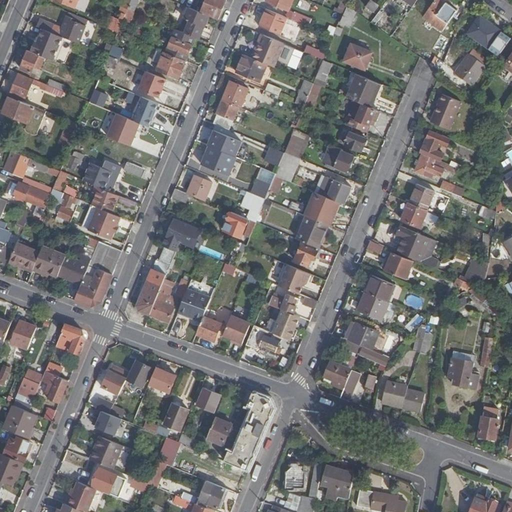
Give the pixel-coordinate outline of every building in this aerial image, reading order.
[(55,0),(76,8),(79,0),(55,0)] [(140,0),(133,0),(130,8),(129,11),(135,13),(140,0)] [(208,0),(203,14),(210,17),(219,21),(224,9),(227,0),(208,0)] [(294,0),(268,0),(267,3),(289,12),(290,10),(294,0)] [(363,10),(372,16),(379,6),(371,0),(363,10)] [(459,11),(447,2),(446,4),(440,0),(439,0),(425,19),(443,33),(459,11)] [(350,28),(357,13),(348,6),(341,24),(350,28)] [(203,14),(191,9),(186,21),(191,23),(186,35),(196,39),(201,40),(210,17),(203,14)] [(287,18),(268,10),(260,27),(280,35),(287,21),(289,22),(289,25),(299,29),(302,24),(292,20),(287,18)] [(290,10),(289,12),(287,18),(292,20),(296,12),(290,10)] [(381,10),(373,22),(380,27),(388,15),(381,10)] [(137,14),(135,13),(129,11),(123,24),(132,27),(137,14)] [(312,19),(296,12),(292,20),(302,24),(309,27),(312,19)] [(41,18),(37,26),(44,29),(64,37),(79,44),(87,26),(75,22),(76,19),(68,16),(63,27),(41,18)] [(490,45),(501,30),(481,16),(470,31),(490,45)] [(109,44),(114,46),(119,33),(107,28),(105,33),(112,36),(109,44)] [(346,31),(338,28),(335,35),(342,38),(346,31)] [(64,37),(44,29),(39,42),(36,41),(32,51),(47,58),(54,61),(64,37)] [(196,39),(186,35),(175,30),(166,53),(187,61),(196,39)] [(276,68),(286,45),(265,36),(258,52),(256,51),(253,58),(268,65),(276,68)] [(346,62),(366,70),(373,53),(353,44),(346,62)] [(324,61),(327,53),(308,45),(305,53),(324,61)] [(114,59),(121,61),(125,51),(114,46),(110,57),(114,59)] [(32,51),(29,50),(22,68),(32,72),(30,77),(35,80),(40,82),(45,71),(42,70),(47,58),(32,51)] [(153,61),(160,63),(165,52),(158,50),(153,61)] [(179,80),(187,61),(166,53),(165,52),(160,63),(157,71),(179,80)] [(487,64),(489,60),(482,54),(479,59),(487,64)] [(261,83),(268,65),(253,58),(245,55),(238,73),(261,83)] [(457,75),(473,87),(488,68),(471,55),(457,75)] [(511,55),(503,68),(511,74),(511,55)] [(109,70),(114,59),(110,57),(105,68),(109,70)] [(325,81),(332,64),(324,61),(315,84),(326,88),(328,83),(325,81)] [(100,80),(106,82),(109,73),(108,72),(109,70),(105,68),(100,80)] [(168,81),(147,72),(140,91),(160,99),(168,81)] [(49,85),(40,82),(35,80),(34,81),(19,74),(11,94),(26,100),(25,103),(47,112),(50,107),(28,98),(33,85),(63,97),(65,92),(49,85)] [(356,101),(372,108),(376,99),(372,98),(377,83),(359,75),(349,98),(356,101)] [(51,80),(49,85),(65,92),(67,88),(51,80)] [(305,107),(315,84),(305,80),(296,103),(305,107)] [(239,107),(242,108),(249,89),(244,87),(237,84),(230,81),(223,100),(239,107)] [(376,99),(382,85),(377,83),(372,98),(376,99)] [(267,92),(279,97),(282,89),(270,84),(267,92)] [(275,107),(279,97),(267,92),(265,91),(261,101),(275,107)] [(354,107),(356,101),(349,98),(344,96),(342,102),(354,107)] [(431,123),(450,131),(462,104),(443,96),(431,123)] [(160,104),(142,97),(133,120),(141,123),(151,127),(160,104)] [(4,113),(28,123),(26,129),(28,132),(31,133),(34,134),(38,134),(47,112),(25,103),(21,101),(21,102),(10,98),(4,113)] [(223,100),(213,124),(215,125),(230,131),(239,107),(223,100)] [(353,128),(367,133),(372,120),(377,121),(381,113),(363,106),(356,121),(353,120),(350,127),(353,128)] [(133,120),(118,114),(108,137),(131,147),(135,138),(133,137),(135,132),(137,133),(141,123),(133,120)] [(70,121),(60,145),(71,149),(81,126),(70,121)] [(353,128),(350,127),(345,124),(338,142),(363,152),(368,139),(351,133),(353,128)] [(511,141),(511,137),(505,125),(502,141),(511,141)] [(215,132),(209,146),(211,146),(236,157),(242,143),(215,132)] [(421,154),(442,163),(451,141),(430,133),(421,154)] [(308,144),(292,137),(286,154),(298,159),(301,161),(308,144)] [(331,145),(317,139),(314,147),(328,153),(331,145)] [(343,153),(344,151),(331,145),(328,153),(324,163),(347,173),(350,164),(354,166),(357,159),(343,153)] [(236,157),(211,146),(203,165),(229,176),(237,157),(236,157)] [(280,167),(286,154),(270,148),(265,161),(280,167)] [(31,160),(12,152),(7,163),(13,165),(10,172),(24,178),(31,160)] [(73,157),(69,155),(64,167),(75,171),(79,163),(82,164),(85,157),(75,153),(73,157)] [(494,165),(497,157),(485,153),(483,160),(494,165)] [(277,175),(276,177),(285,180),(289,182),(298,159),(286,154),(280,167),(277,175)] [(426,171),(442,177),(445,170),(456,175),(458,171),(423,156),(416,172),(424,175),(426,171)] [(13,165),(7,163),(4,170),(10,172),(13,165)] [(91,164),(84,182),(97,187),(105,191),(112,173),(91,164)] [(124,172),(144,180),(146,173),(127,165),(124,172)] [(315,181),(319,173),(305,167),(301,175),(315,181)] [(276,177),(277,175),(264,169),(253,194),(261,197),(267,200),(271,189),(276,177)] [(69,176),(61,173),(54,190),(62,193),(69,176)] [(189,195),(190,195),(206,202),(214,183),(197,176),(189,195)] [(285,180),(276,177),(271,189),(280,193),(285,180)] [(29,180),(27,185),(52,196),(54,190),(29,180)] [(27,185),(20,182),(14,198),(30,204),(33,197),(41,201),(35,215),(43,218),(52,196),(27,185)] [(341,204),(346,206),(353,189),(337,182),(333,190),(328,188),(324,197),(341,204)] [(443,190),(458,196),(461,189),(446,182),(443,190)] [(417,186),(409,203),(426,210),(433,192),(417,186)] [(99,209),(112,214),(117,203),(135,211),(138,205),(105,191),(97,187),(95,193),(99,195),(94,207),(99,209)] [(62,193),(54,190),(52,196),(65,202),(59,217),(65,219),(70,222),(74,213),(71,211),(76,199),(62,193)] [(176,190),(173,197),(187,203),(190,195),(189,195),(176,190)] [(257,223),(267,200),(261,197),(253,194),(251,193),(246,205),(258,209),(253,221),(257,223)] [(311,218),(332,226),(341,204),(324,197),(316,193),(306,216),(311,218)] [(503,209),(506,205),(498,200),(497,210),(503,209)] [(0,223),(1,221),(5,210),(8,204),(1,201),(0,203),(0,223)] [(420,228),(427,210),(426,210),(409,203),(404,201),(401,210),(404,212),(400,219),(420,228)] [(118,228),(122,218),(112,214),(99,209),(97,215),(90,231),(113,241),(116,233),(118,234),(121,229),(118,228)] [(18,224),(25,228),(31,214),(23,210),(18,224)] [(83,228),(90,231),(97,215),(90,212),(83,228)] [(242,239),(250,220),(233,213),(229,222),(233,223),(229,233),(242,239)] [(59,217),(56,224),(62,226),(65,219),(59,217)] [(322,249),(332,227),(311,218),(301,241),(322,249)] [(175,219),(163,247),(166,248),(172,251),(177,253),(182,243),(192,247),(199,229),(175,219)] [(251,238),(257,223),(253,221),(246,236),(251,238)] [(56,224),(54,223),(50,233),(66,239),(68,235),(70,230),(56,224)] [(388,248),(416,259),(418,253),(412,250),(405,247),(411,231),(390,223),(387,231),(394,234),(388,248)] [(405,247),(412,250),(418,234),(411,231),(405,247)] [(84,256),(93,260),(100,242),(91,239),(84,256)] [(20,240),(10,264),(33,274),(34,271),(44,249),(20,240)] [(372,241),(369,249),(381,254),(384,246),(372,241)] [(248,247),(237,242),(233,253),(235,254),(231,266),(239,269),(248,247)] [(8,258),(11,249),(0,244),(0,263),(3,264),(6,258),(8,258)] [(83,285),(76,302),(94,308),(103,303),(124,252),(109,246),(95,282),(86,278),(83,285)] [(302,246),(296,262),(311,268),(317,253),(302,246)] [(50,274),(58,278),(59,276),(67,257),(45,247),(44,249),(34,271),(48,277),(50,274)] [(142,313),(151,316),(152,315),(158,301),(177,253),(172,251),(166,248),(160,262),(158,261),(139,306),(142,313)] [(386,272),(407,281),(415,263),(394,254),(386,272)] [(59,276),(83,285),(86,278),(93,260),(84,256),(81,263),(67,257),(59,276)] [(468,281),(477,285),(486,280),(489,263),(477,258),(468,281)] [(227,264),(223,274),(235,279),(239,269),(231,266),(227,264)] [(289,265),(280,286),(300,295),(305,283),(307,284),(312,274),(289,265)] [(250,274),(247,280),(255,283),(257,277),(250,274)] [(374,275),(367,293),(389,302),(397,284),(374,275)] [(177,297),(186,300),(190,289),(193,283),(184,280),(177,297)] [(186,300),(178,318),(187,322),(189,318),(203,324),(205,318),(213,298),(190,289),(186,300)] [(384,321),(391,303),(389,302),(367,293),(360,310),(384,321)] [(270,305),(295,315),(298,307),(294,306),(297,298),(288,295),(285,303),(273,298),(270,305)] [(420,308),(423,300),(411,295),(408,302),(420,308)] [(439,303),(443,299),(433,295),(431,300),(439,303)] [(304,304),(316,309),(319,302),(306,297),(304,304)] [(158,301),(152,315),(169,323),(175,308),(158,301)] [(267,330),(292,340),(294,336),(291,334),(293,329),(296,330),(298,324),(296,323),(298,317),(283,311),(278,322),(271,319),(267,330)] [(233,314),(224,335),(233,338),(237,340),(235,343),(242,346),(252,322),(233,314)] [(420,314),(410,325),(415,330),(426,319),(420,314)] [(0,348),(2,349),(13,324),(0,318),(0,348)] [(203,324),(198,335),(215,343),(222,325),(205,318),(203,324)] [(28,350),(38,328),(21,321),(12,343),(28,350)] [(354,322),(347,339),(363,345),(374,350),(381,333),(354,322)] [(83,331),(65,324),(57,345),(80,355),(86,339),(83,331)] [(256,325),(248,344),(260,349),(261,347),(268,330),(256,325)] [(426,334),(427,331),(420,329),(414,353),(421,355),(426,334)] [(274,333),(268,330),(261,347),(276,353),(283,339),(273,335),(274,333)] [(433,335),(426,334),(421,355),(429,356),(433,335)] [(347,339),(342,337),(338,346),(352,351),(352,352),(359,355),(363,345),(347,339)] [(482,368),(489,369),(494,340),(487,338),(482,368)] [(361,355),(390,367),(393,358),(386,355),(386,356),(364,347),(361,355)] [(454,353),(453,361),(469,364),(470,357),(454,353)] [(137,361),(127,379),(144,387),(153,369),(137,361)] [(469,364),(453,361),(449,379),(462,382),(461,387),(477,390),(481,375),(474,373),(473,375),(467,374),(469,364)] [(335,384),(345,389),(349,379),(352,371),(331,362),(325,376),(336,381),(335,384)] [(4,367),(0,377),(0,379),(5,382),(10,370),(4,367)] [(57,371),(48,367),(46,372),(55,376),(57,371)] [(119,394),(126,379),(122,377),(125,371),(115,367),(113,372),(109,370),(101,385),(119,394)] [(170,392),(177,375),(159,367),(152,383),(170,392)] [(35,399),(41,385),(33,382),(36,374),(29,371),(20,392),(35,399)] [(349,379),(358,383),(361,375),(352,371),(349,379)] [(55,376),(46,372),(43,381),(50,385),(48,392),(52,394),(50,399),(60,403),(69,382),(55,376)] [(378,374),(371,372),(366,387),(370,388),(369,392),(373,393),(378,374)] [(345,389),(341,398),(350,401),(358,383),(349,379),(345,389)] [(384,403),(404,407),(408,388),(409,387),(389,383),(384,403)] [(408,388),(404,407),(423,411),(428,392),(408,388)] [(215,412),(222,396),(205,389),(198,405),(215,412)] [(248,406),(253,393),(246,391),(241,403),(248,407),(248,406)] [(226,460),(248,470),(263,434),(274,408),(270,400),(253,393),(248,406),(256,409),(253,413),(249,411),(247,414),(252,417),(236,454),(230,451),(226,460)] [(189,411),(174,404),(165,424),(180,431),(189,411)] [(5,429),(29,438),(38,416),(30,412),(14,406),(5,429)] [(46,417),(55,420),(59,410),(50,407),(46,417)] [(485,408),(484,417),(480,437),(497,440),(502,411),(485,408)] [(122,419),(102,411),(95,428),(116,436),(122,419)] [(217,418),(208,438),(224,446),(233,425),(217,418)] [(180,440),(196,447),(198,442),(183,435),(180,440)] [(100,436),(100,438),(123,447),(124,446),(100,436)] [(26,452),(30,443),(17,437),(15,440),(12,438),(6,453),(26,461),(29,453),(26,452)] [(100,438),(90,460),(114,470),(123,447),(100,438)] [(181,444),(167,438),(158,461),(167,465),(172,467),(181,444)] [(2,454),(0,459),(0,480),(13,486),(23,463),(2,454)] [(167,465),(158,461),(157,462),(148,484),(157,488),(167,465)] [(314,511),(323,463),(317,461),(310,496),(302,496),(299,511),(314,511)] [(350,498),(354,474),(327,464),(321,483),(329,486),(340,489),(339,494),(340,494),(350,498)] [(295,489),(305,489),(305,471),(303,471),(303,466),(297,466),(297,467),(290,468),(285,472),(285,490),(295,490),(295,489)] [(94,486),(100,470),(96,468),(90,484),(94,486)] [(127,481),(100,470),(94,486),(120,497),(127,481)] [(148,484),(134,478),(132,484),(146,490),(148,484)] [(226,502),(231,491),(208,482),(201,499),(199,505),(208,508),(209,506),(218,510),(218,509),(223,500),(226,502)] [(96,511),(104,493),(79,483),(76,489),(74,496),(72,495),(68,505),(85,511),(88,511),(89,509),(92,510),(95,511),(96,511)] [(340,489),(329,486),(327,493),(339,497),(340,494),(339,494),(340,489)] [(386,511),(405,511),(407,502),(398,500),(399,496),(360,489),(357,506),(387,511),(386,511)] [(199,505),(201,499),(184,492),(182,498),(199,505)] [(494,511),(498,502),(478,495),(471,511),(494,511)] [(215,511),(216,511),(208,508),(199,505),(182,498),(176,496),(173,503),(194,511),(193,511),(215,511)] [(511,511),(511,502),(508,501),(503,511),(511,511)]
